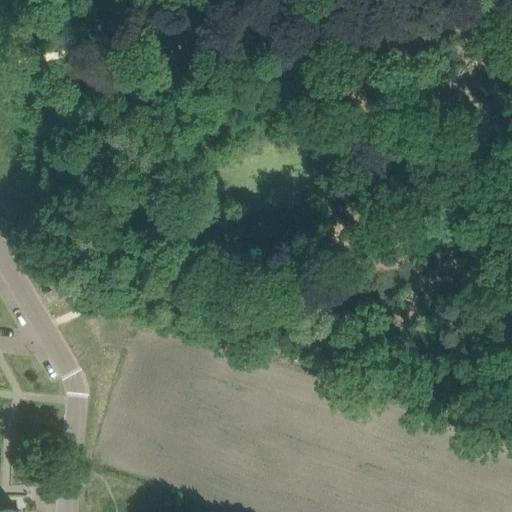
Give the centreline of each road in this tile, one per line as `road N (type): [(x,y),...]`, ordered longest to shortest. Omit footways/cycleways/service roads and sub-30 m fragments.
road 1 (track): [(511,432),(176,318),(100,306),(43,326)]
road 2 (residential): [(66,511),(76,383),(0,252)]
road 3 (track): [(267,9),(0,62)]
